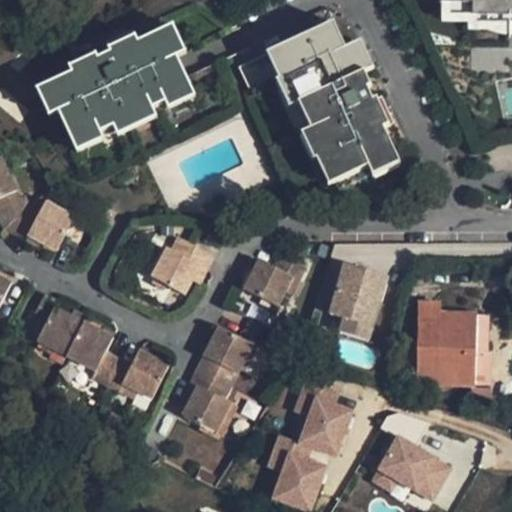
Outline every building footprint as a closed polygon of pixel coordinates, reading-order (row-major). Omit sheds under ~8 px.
[(511,0),(440,0),(441,21),(511,21),(511,0)] [(342,47),(330,22),(272,49),(277,60),(284,77),(282,78),(294,104),(297,102),(309,128),(306,130),(319,156),(321,155),(334,181),(366,165),(370,175),(398,161),(381,128),(388,124),(374,98),(371,99),(361,80),(364,78),(361,71),(356,74),(342,47)] [(161,30),(174,57),(182,53),(170,26),(161,30)] [(57,112),(71,142),(97,129),(98,132),(111,126),(150,108),(164,102),(162,99),(188,87),(174,57),(161,30),(136,42),(133,36),(106,49),(109,55),(96,61),(93,54),(67,67),(70,73),(44,85),(57,112)] [(342,47),(356,74),(361,71),(368,68),(354,41),(342,47)] [(277,60),(272,49),(264,52),(277,80),(282,78),(284,77),(277,60)] [(294,104),(282,78),(277,80),(275,81),(279,90),(286,107),(294,104)] [(57,112),(44,85),(34,90),(47,116),(57,112)] [(188,87),(162,99),(164,102),(167,109),(192,97),(188,87)] [(150,108),(111,126),(116,135),(154,117),(150,108)] [(97,129),(71,142),(75,151),(102,139),(98,132),(97,129)] [(319,156),(306,130),(298,133),(303,143),(311,160),(314,158),(319,156)] [(334,181),(321,155),(319,156),(314,158),(327,185),(334,181)] [(0,227),(2,231),(23,242),(26,238),(39,244),(55,253),(74,218),(54,206),(38,183),(20,198),(0,156),(0,227)] [(39,244),(26,238),(23,242),(36,249),(39,244)] [(214,257),(177,238),(171,250),(168,249),(165,247),(150,277),(165,285),(186,296),(193,282),(199,285),(214,257)] [(243,290),(279,306),(285,292),(292,277),(296,279),(300,281),(306,267),(279,255),(273,267),(257,259),(252,269),(243,290)] [(252,269),(257,259),(251,257),(249,260),(246,267),(252,269)] [(391,280),(343,265),(331,316),(345,320),(341,335),(369,343),(391,280)] [(0,304),(11,283),(0,277),(0,304)] [(165,285),(150,277),(146,283),(155,287),(162,291),(165,285)] [(292,277),(285,292),(299,298),(301,292),(305,283),(300,281),(296,279),(292,277)] [(35,342),(94,372),(91,379),(101,385),(135,402),(139,395),(151,401),(169,365),(153,357),(140,351),(132,366),(106,352),(114,338),(101,332),(84,323),(73,317),(54,307),(57,301),(45,295),(31,322),(42,328),(35,342)] [(476,385),(483,316),(447,313),(448,303),(426,301),(422,339),(421,351),(418,376),(433,377),(433,381),(476,385)] [(73,317),(84,323),(87,317),(85,315),(76,311),(73,317)] [(491,387),(494,355),(489,355),(493,317),(483,316),(476,385),(491,387)] [(101,332),(114,338),(117,331),(114,330),(105,325),(101,332)] [(189,401),(182,416),(217,433),(221,424),(231,404),(226,401),(246,361),(253,345),(217,328),(203,357),(209,360),(202,374),(189,401)] [(421,351),(422,339),(414,339),(413,351),(421,351)] [(140,351),(153,357),(156,351),(153,350),(143,344),(140,351)] [(253,345),(246,361),(250,363),(258,348),(253,345)] [(209,360),(203,357),(196,371),(202,374),(209,360)] [(189,401),(202,374),(196,371),(183,398),(189,401)] [(353,412),(315,396),(297,446),(335,460),(353,412)] [(221,424),(217,433),(224,437),(233,418),(238,407),(231,404),(221,424)] [(378,469),(414,491),(417,486),(434,495),(449,469),(414,448),(428,423),(395,412),(384,417),(378,428),(396,438),(378,469)] [(311,511),(327,466),(287,452),(272,503),(298,511),(311,511)] [(414,491),(378,469),(371,481),(424,511),(434,495),(417,486),(414,491)]
